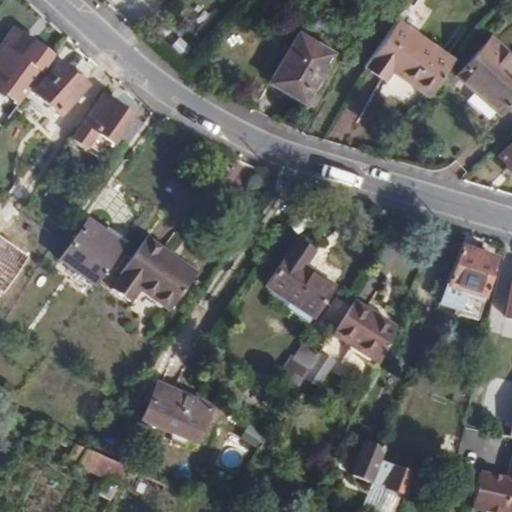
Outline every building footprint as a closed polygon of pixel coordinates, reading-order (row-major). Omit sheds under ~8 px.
[(381,44),(366,68),(386,82),(394,72),(428,97),(453,61),(397,20),(396,21),(381,44)] [(0,92),(17,106),(51,58),(32,44),(30,48),(24,43),(24,38),(14,30),(0,49),(0,92)] [(272,81),(305,101),(333,51),(299,32),(272,81)] [(511,95),(511,50),(489,34),(458,74),(503,107),(511,95)] [(59,55),(89,81),(99,69),(69,43),(59,55)] [(58,64),(32,92),(58,114),(83,86),(58,64)] [(113,108),(101,100),(84,127),(112,147),(118,139),(128,146),(144,124),(115,105),(113,108)] [(511,146),(501,157),(509,166),(511,168),(511,146)] [(91,221),(63,259),(97,283),(124,245),(91,221)] [(0,235),(0,290),(4,293),(29,256),(0,235)] [(122,277),(113,292),(131,304),(140,290),(171,311),(196,275),(163,253),(165,251),(146,239),(121,275),(122,277)] [(312,252),(295,240),(264,285),(310,318),(333,288),(302,265),(312,252)] [(497,260),(458,248),(444,284),(487,297),(497,260)] [(395,327),(354,298),(332,333),(378,365),(395,327)] [(210,410),(156,387),(142,420),(196,443),(210,410)] [(377,450),(361,445),(350,477),(402,495),(408,473),(374,461),(377,450)] [(79,462),(85,450),(75,446),(69,458),(79,462)] [(127,467),(93,453),(85,450),(79,462),(78,465),(118,484),(127,467)] [(511,511),(511,458),(508,477),(482,471),(473,508),(492,511),(511,511)]
